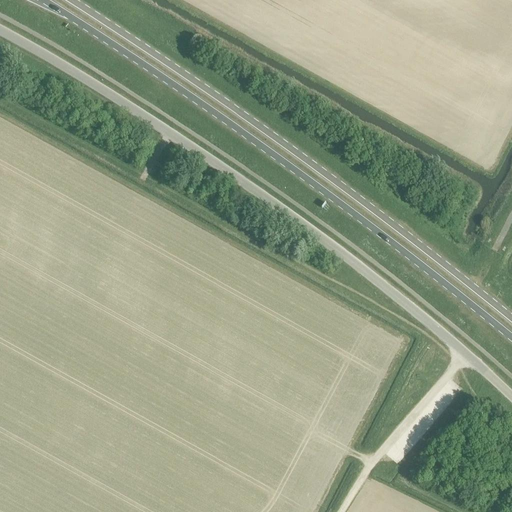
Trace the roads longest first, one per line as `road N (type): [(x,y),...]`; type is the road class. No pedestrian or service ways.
road 1 (unclassified): [(511,398),(309,229),(0,32)]
road 2 (primary): [(41,0),(275,157),(511,338)]
road 3 (primary): [(511,320),(282,142),(71,0)]
road 4 (track): [(466,354),(372,462),(341,511)]
